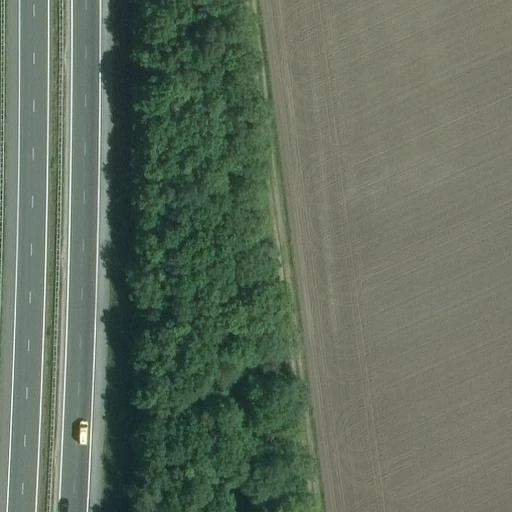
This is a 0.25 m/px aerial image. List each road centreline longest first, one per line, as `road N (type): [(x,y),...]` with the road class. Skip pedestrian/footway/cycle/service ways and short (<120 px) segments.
road 1 (motorway): [(73,511),(90,0)]
road 2 (motorway): [(30,0),(18,511)]
